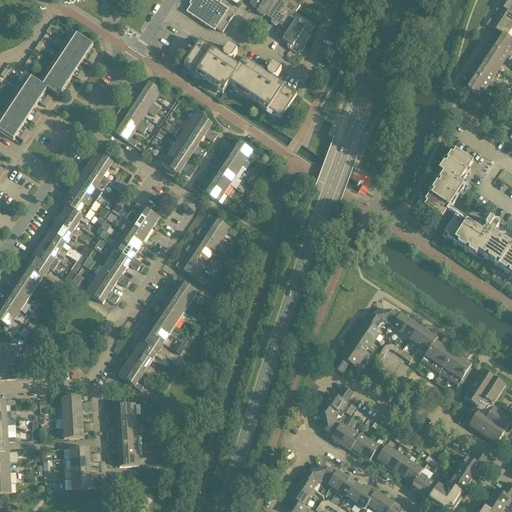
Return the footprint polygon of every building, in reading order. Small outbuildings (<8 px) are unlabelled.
[(227,13),(228,10),(212,0),(194,0),(186,13),(214,32),(218,26),(224,31),(222,33),(222,34),(234,17),(233,16),(233,17),(227,13)] [(265,16),(275,0),(250,0),(251,2),(249,3),(250,6),(251,5),(252,7),(257,11),(256,12),(264,17),(265,16)] [(278,25),(285,29),(295,13),(298,10),(291,6),(292,3),(291,1),(290,0),(284,0),(284,1),(282,0),(275,0),(265,16),(271,20),(271,22),(271,24),(272,26),(275,27),(277,26),(278,25)] [(511,15),(511,0),(504,0),(504,1),(507,3),(504,8),(503,10),(511,15)] [(500,6),(495,12),(500,15),(497,19),(511,28),(511,15),(503,10),(504,8),(500,6)] [(307,21),(295,13),(285,29),(284,31),(285,37),(282,40),(286,43),(287,49),(299,56),(300,55),(305,47),(304,46),(310,35),(309,34),(314,26),(307,21)] [(490,20),(486,26),(490,29),(491,28),(494,30),(500,34),(501,34),(507,38),(511,29),(511,28),(497,19),(494,23),(490,20)] [(73,33),(67,42),(89,57),(90,56),(95,59),(97,55),(93,52),(92,54),(89,52),(93,46),(73,33)] [(489,39),(486,43),(492,47),(492,48),(510,60),(511,58),(508,56),(511,50),(511,41),(507,38),(501,34),(500,34),(497,40),(499,41),(497,44),(489,39)] [(67,42),(61,51),(81,64),(85,58),(88,60),(86,62),(91,65),(93,61),(89,58),(89,57),(67,42)] [(272,115),(280,120),(281,121),(296,97),(290,93),(288,95),(270,83),(271,81),(272,81),(275,81),(276,80),(281,72),(272,66),(267,74),(267,75),(264,75),(256,71),(255,73),(248,69),(250,66),(243,62),(239,70),(237,68),(237,69),(238,70),(237,72),(226,65),(227,63),(228,63),(231,62),(232,61),(237,54),(228,48),(223,56),(223,57),(219,57),(212,52),(211,55),(204,50),(206,48),(199,44),(184,67),(192,73),(193,71),(198,74),(197,76),(218,90),(219,88),(225,92),(229,86),(236,91),(238,89),(242,92),(241,94),(262,108),(264,106),(273,113),(272,115)] [(485,44),(482,49),(491,54),(489,57),(486,55),(482,61),(498,71),(506,59),(509,61),(510,60),(492,48),(491,49),(485,44)] [(61,51),(56,59),(78,74),(79,73),(84,76),(86,72),(81,69),(80,71),(78,69),(81,64),(61,51)] [(56,59),(50,68),(70,81),(74,75),(76,77),(75,79),(80,82),(82,78),(77,75),(78,74),(56,59)] [(471,66),(468,70),(474,74),(474,75),(492,87),(493,85),(490,83),(498,71),(482,61),(479,67),(481,68),(479,71),(471,66)] [(50,68),(45,76),(67,91),(68,90),(72,93),(75,89),(70,86),(69,88),(66,86),(70,81),(50,68)] [(468,82),(464,88),(480,99),(488,86),(491,88),(492,87),(474,75),(473,76),(467,71),(464,75),(473,81),(471,84),(468,82)] [(23,82),(21,85),(44,100),(45,99),(50,102),(52,99),(47,95),(46,98),(43,96),(47,90),(39,84),(27,76),(27,77),(23,82)] [(39,84),(47,90),(54,95),(59,98),(63,92),(65,94),(64,96),(69,99),(71,95),(66,92),(67,91),(45,76),(39,84)] [(139,81),(143,84),(139,90),(155,100),(158,96),(165,101),(168,96),(141,78),(139,81)] [(21,85),(16,94),(36,107),(39,101),(42,103),(40,105),(46,109),(48,104),(44,101),(44,100),(21,85)] [(152,105),(155,100),(139,90),(135,96),(131,93),(129,95),(157,113),(159,110),(152,105)] [(16,94),(10,102),(33,117),(34,116),(38,119),(41,116),(36,112),(34,114),(32,113),(36,107),(16,94)] [(132,101),(128,107),(144,117),(147,114),(154,118),(157,113),(129,95),(127,98),(132,101)] [(10,102),(5,111),(24,124),(28,119),(30,120),(29,122),(34,126),(37,121),(32,118),(33,117),(10,102)] [(120,110),(118,112),(118,113),(146,131),(148,127),(141,122),(144,117),(128,107),(124,112),(120,110)] [(5,111),(0,117),(0,119),(21,134),(22,133),(27,136),(29,133),(24,129),(23,132),(20,130),(24,124),(5,111)] [(146,131),(118,113),(118,112),(116,115),(120,118),(117,124),(133,135),(136,131),(143,135),(146,131)] [(212,125),(196,114),(190,123),(215,140),(217,137),(208,131),(212,125)] [(0,119),(0,132),(13,141),(17,135),(19,137),(18,139),(23,142),(25,138),(21,135),(21,134),(0,119)] [(204,138),(212,143),(213,144),(215,140),(190,123),(184,132),(200,143),(204,138)] [(130,139),(133,135),(117,124),(113,129),(109,127),(107,130),(134,148),(137,144),(130,139)] [(180,129),(174,138),(178,140),(203,157),(206,153),(197,148),(200,143),(184,132),(180,129)] [(173,149),(189,160),(193,155),(201,160),(203,157),(178,140),(173,149)] [(222,144),(246,161),(252,153),(236,142),(233,147),(224,141),(222,144)] [(241,170),(246,161),(222,144),(219,148),(228,154),(225,159),(241,170)] [(195,170),(186,165),(189,160),(173,149),(167,157),(192,174),(195,170)] [(426,203),(424,207),(442,219),(446,212),(447,211),(453,215),(456,217),(455,218),(448,228),(443,237),(454,244),(464,251),(475,258),(478,254),(489,261),(499,268),(509,275),(511,276),(511,244),(495,233),(499,229),(496,227),(495,223),(494,224),(493,225),(490,222),(486,227),(484,226),(481,230),(455,213),(451,210),(467,186),(463,183),(470,173),(471,171),(468,170),(473,163),(453,150),(446,160),(439,172),(443,174),(436,184),(429,195),(425,202),(426,203)] [(96,153),(90,161),(107,172),(110,167),(116,171),(119,167),(96,153)] [(181,172),(190,177),(192,174),(167,157),(161,166),(178,177),(181,172)] [(210,162),(235,178),(241,170),(225,159),(221,164),(212,158),(210,162)] [(103,177),(107,172),(90,161),(85,170),(107,185),(109,181),(103,177)] [(230,187),(235,178),(210,162),(208,165),(217,171),(213,176),(230,187)] [(85,170),(79,178),(99,192),(102,186),(105,188),(107,185),(85,170)] [(199,179),(224,195),(230,187),(213,176),(210,181),(201,175),(199,179)] [(257,182),(251,177),(246,184),(253,189),(257,182)] [(79,178),(73,187),(96,202),(98,198),(101,193),(99,192),(79,178)] [(218,204),(224,195),(199,179),(197,182),(205,188),(202,193),(218,204)] [(73,187),(68,195),(90,210),(93,205),(96,202),(73,187)] [(114,202),(117,197),(112,193),(109,198),(114,202)] [(68,195),(62,204),(66,207),(89,222),(84,219),(87,215),(90,210),(68,195)] [(109,203),(105,208),(110,211),(113,205),(109,203)] [(111,213),(117,217),(123,208),(117,204),(111,213)] [(153,228),(159,219),(137,204),(134,208),(140,212),(137,217),(153,228)] [(66,207),(61,216),(77,226),(80,221),(86,225),(89,222),(66,207)] [(98,216),(104,219),(108,213),(102,210),(98,216)] [(125,221),(148,236),(153,228),(137,217),(131,213),(127,218),(125,221)] [(116,218),(110,214),(106,221),(112,225),(116,218)] [(208,227),(224,238),(227,234),(234,238),(237,233),(209,215),(207,218),(211,221),(208,227)] [(61,216),(55,224),(77,239),(80,235),(74,231),(77,226),(61,216)] [(99,219),(94,225),(100,229),(104,222),(99,219)] [(122,232),(142,245),(148,236),(125,221),(122,225),(125,227),(122,232)] [(106,234),(111,227),(104,223),(100,230),(106,234)] [(75,242),(77,239),(55,224),(49,232),(66,243),(69,238),(75,242)] [(221,242),(224,238),(208,227),(204,233),(199,230),(198,232),(226,251),(228,247),(221,242)] [(116,235),(114,239),(120,243),(120,242),(136,254),(142,245),(122,232),(122,231),(118,236),(116,235)] [(44,241),(66,256),(68,252),(62,248),(66,243),(49,232),(44,241)] [(103,232),(99,238),(105,241),(109,235),(103,232)] [(223,255),(226,251),(198,232),(196,235),(200,238),(196,244),(213,255),(216,251),(223,255)] [(64,259),(66,256),(44,241),(38,249),(54,260),(58,255),(64,259)] [(114,251),(139,268),(142,265),(133,259),(136,254),(120,242),(120,243),(114,251)] [(210,260),(213,255),(196,244),(192,250),(188,247),(186,250),(214,268),(217,264),(210,260)] [(81,253),(86,257),(90,251),(84,248),(81,253)] [(38,249),(32,258),(48,269),(53,272),(59,263),(54,260),(38,249)] [(212,272),(214,268),(186,250),(184,252),(189,255),(185,261),(202,272),(205,268),(212,272)] [(109,260),(125,271),(128,266),(137,271),(139,268),(114,251),(109,260)] [(30,262),(26,266),(43,277),(46,273),(48,269),(32,258),(30,262)] [(90,272),(95,263),(88,259),(83,267),(90,272)] [(103,268),(128,285),(130,281),(122,276),(125,271),(109,260),(103,268)] [(199,277),(202,272),(185,261),(181,267),(177,264),(175,267),(203,286),(206,281),(199,277)] [(81,266),(77,263),(73,270),(77,272),(81,266)] [(43,277),(26,266),(23,272),(14,266),(12,270),(37,286),(43,277)] [(128,285),(103,268),(97,277),(114,288),(117,283),(126,288),(128,285)] [(31,295),(37,286),(12,270),(9,273),(18,279),(15,284),(31,295)] [(70,283),(75,274),(71,272),(65,280),(70,283)] [(92,285),(117,302),(119,298),(110,293),(114,288),(97,277),(92,285)] [(168,282),(166,285),(191,302),(197,293),(181,282),(177,288),(168,282)] [(25,303),(31,295),(15,284),(11,289),(3,283),(0,287),(25,303)] [(105,300),(114,306),(117,302),(92,285),(86,294),(102,305),(105,300)] [(185,310),(191,302),(166,285),(164,289),(172,295),(169,300),(185,310)] [(0,287),(0,291),(7,296),(3,301),(20,312),(25,303),(0,287)] [(166,305),(157,299),(155,302),(180,319),(185,310),(169,300),(166,305)] [(0,311),(14,320),(20,312),(3,301),(0,306),(0,311)] [(174,327),(180,319),(155,302),(152,306),(161,312),(158,317),(174,327)] [(8,329),(14,320),(0,311),(0,324),(3,326),(8,329)] [(387,327),(391,329),(400,316),(394,312),(393,314),(390,312),(382,314),(384,327),(387,327)] [(370,317),(366,323),(379,332),(381,328),(384,327),(382,314),(373,316),(372,318),(370,317)] [(400,315),(400,316),(391,329),(394,331),(393,333),(399,337),(410,322),(400,315)] [(155,322),(146,316),(143,319),(169,336),(174,327),(158,317),(155,322)] [(163,345),(169,336),(143,319),(141,323),(150,329),(146,334),(150,337),(163,345)] [(365,322),(359,332),(374,342),(379,336),(377,334),(379,332),(366,323),(365,322)] [(407,340),(410,341),(419,328),(410,322),(399,337),(406,342),(407,340)] [(411,345),(417,349),(428,334),(419,328),(410,341),(412,343),(411,345)] [(359,332),(353,341),(367,350),(368,348),(370,349),(374,342),(359,332)] [(163,345),(150,337),(146,334),(144,338),(141,342),(157,353),(160,349),(163,345)] [(425,352),(427,353),(428,353),(435,342),(437,340),(428,334),(417,349),(424,354),(425,352)] [(445,346),(449,340),(445,337),(441,343),(445,346)] [(11,339),(0,339),(0,350),(4,350),(3,345),(12,344),(11,339)] [(449,340),(445,346),(450,349),(454,343),(449,340)] [(353,341),(347,350),(363,360),(367,354),(365,352),(367,350),(353,341)] [(141,342),(135,351),(152,362),(155,357),(161,361),(163,357),(157,353),(141,342)] [(427,353),(421,363),(430,369),(444,348),(435,342),(428,353),(427,353)] [(179,355),(183,348),(177,344),(172,351),(179,355)] [(430,369),(439,375),(453,354),(444,348),(430,369)] [(463,358),(467,352),(463,349),(459,355),(463,358)] [(0,360),(13,360),(12,355),(4,355),(4,350),(0,350),(0,360)] [(347,350),(341,359),(344,361),(337,372),(342,375),(349,365),(354,368),(356,366),(358,367),(363,360),(347,350)] [(135,351),(129,360),(152,375),(154,371),(148,367),(152,362),(135,351)] [(467,352),(463,358),(468,361),(472,355),(467,352)] [(439,375),(448,381),(462,360),(453,354),(439,375)] [(339,358),(332,368),(337,372),(344,361),(341,359),(339,358)] [(0,370),(5,371),(5,365),(13,365),(13,360),(0,360),(0,370)] [(149,378),(152,375),(129,360),(124,368),(140,379),(143,374),(149,378)] [(462,360),(448,381),(458,387),(459,385),(469,370),(471,366),(462,360)] [(137,384),(140,379),(124,368),(118,377),(130,385),(140,392),(143,388),(137,384)] [(0,381),(14,381),(14,375),(5,375),(5,371),(0,370),(0,381)] [(473,372),(469,370),(459,385),(463,387),(473,372)] [(472,405),(470,409),(471,410),(472,414),(471,415),(475,418),(469,427),(497,445),(511,422),(511,421),(492,408),(505,387),(482,372),(463,400),(472,405)] [(343,388),(339,393),(349,400),(353,395),(343,388)] [(324,405),(325,405),(338,414),(340,411),(341,412),(349,400),(339,393),(336,398),(331,395),(324,405)] [(62,410),(92,408),(92,404),(81,404),(81,398),(61,399),(62,410)] [(0,413),(6,413),(6,407),(13,406),(13,402),(0,402),(0,413)] [(116,413),(106,414),(106,418),(135,416),(135,405),(115,407),(116,413)] [(321,415),(323,423),(336,421),(335,418),(338,414),(325,405),(321,411),(322,413),(321,415)] [(62,410),(56,410),(56,420),(62,420),(82,419),(82,413),(92,413),(92,408),(62,410)] [(6,413),(0,413),(0,423),(14,423),(14,418),(12,418),(11,413),(6,413)] [(136,426),(135,416),(106,418),(106,422),(116,422),(117,428),(136,426)] [(93,429),(93,424),(82,425),(82,419),(62,420),(63,430),(93,429)] [(336,424),(336,421),(323,423),(324,432),(327,433),(325,435),(332,439),(340,426),(336,424)] [(0,433),(7,433),(7,427),(14,427),(14,423),(0,423),(0,433)] [(107,434),(107,438),(137,437),(136,426),(117,428),(117,433),(107,434)] [(331,440),(341,446),(351,431),(344,426),(343,428),(340,426),(332,439),(331,440)] [(94,433),(93,429),(63,430),(64,441),(83,440),(83,433),(94,433)] [(358,435),(351,431),(341,446),(350,452),(358,438),(356,437),(358,435)] [(8,439),(7,433),(0,433),(0,444),(8,444),(15,443),(15,439),(8,439)] [(358,455),(360,456),(369,442),(360,436),(358,438),(350,452),(356,457),(358,455)] [(137,447),(137,437),(107,438),(107,443),(118,442),(118,448),(137,447)] [(407,445),(401,441),(399,445),(405,449),(407,445)] [(379,449),(369,442),(360,456),(362,458),(361,460),(368,464),(379,449)] [(0,453),(9,453),(8,444),(0,444),(0,453)] [(108,454),(108,459),(138,457),(137,447),(118,448),(118,454),(108,454)] [(395,454),(386,447),(377,461),(379,463),(378,465),(385,469),(395,454)] [(70,450),(64,451),(64,460),(70,460),(70,461),(100,459),(100,454),(89,455),(89,449),(70,450)] [(478,452),(475,457),(486,464),(489,458),(479,451),(478,452)] [(9,453),(0,453),(0,464),(9,464),(9,453)] [(393,472),(395,474),(404,460),(395,454),(385,469),(391,474),(393,472)] [(139,468),(138,457),(108,459),(108,463),(119,462),(119,469),(139,468)] [(463,460),(458,466),(474,477),(480,468),(482,469),(486,464),(475,457),(472,462),(466,458),(465,461),(463,460)] [(100,463),(100,459),(70,461),(71,471),(90,469),(90,463),(100,463)] [(396,477),(403,482),(413,466),(404,460),(395,474),(397,475),(396,477)] [(9,464),(0,464),(0,474),(10,474),(9,464)] [(423,472),(413,466),(403,482),(409,486),(411,484),(412,486),(413,486),(421,474),(423,472)] [(456,474),(454,477),(468,486),(474,477),(458,466),(454,473),(456,474)] [(101,475),(91,475),(90,469),(71,471),(71,481),(102,479),(101,475)] [(327,469),(318,471),(321,484),(324,484),(328,486),(337,473),(330,469),(329,471),(327,469)] [(412,486),(410,489),(419,496),(428,482),(433,475),(424,470),(423,472),(421,474),(413,486),(412,486)] [(306,474),(302,480),(315,489),(318,485),(321,484),(318,471),(310,473),(308,475),(306,474)] [(329,490),(336,494),(346,479),(337,472),(337,473),(328,486),(331,488),(329,490)] [(0,484),(11,484),(10,474),(0,474),(0,484)] [(462,495),(468,486),(454,477),(453,479),(451,478),(446,484),(461,495),(462,495)] [(71,482),(65,482),(65,492),(72,492),(92,491),(91,484),(102,483),(102,479),(71,481),(71,482)] [(355,485),(346,479),(336,494),(343,499),(344,497),(346,498),(355,485)] [(302,480),(295,489),(311,499),(316,493),(314,491),(315,489),(302,480)] [(431,483),(428,482),(419,496),(429,502),(429,501),(439,486),(432,482),(431,483)] [(11,484),(0,484),(0,496),(11,496),(11,484)] [(458,499),(461,495),(446,484),(443,489),(439,486),(429,501),(434,504),(432,507),(439,511),(442,511),(444,510),(451,509),(454,511),(461,501),(458,499)] [(347,502),(354,506),(364,491),(355,485),(346,498),(349,500),(347,502)] [(307,506),(311,499),(295,489),(289,498),(294,502),(303,508),(303,507),(305,505),(307,506)] [(496,491),(490,500),(504,509),(505,507),(507,508),(511,500),(511,493),(504,489),(501,494),(496,491)] [(373,496),(364,491),(354,506),(361,511),(362,509),(365,511),(367,507),(366,506),(373,496)] [(368,510),(370,511),(376,511),(385,499),(375,493),(373,496),(366,506),(367,507),(369,508),(368,510)] [(389,511),(393,507),(394,505),(385,499),(376,511),(389,511)] [(484,510),(485,510),(487,511),(502,511),(504,509),(490,500),(484,510)] [(294,502),(287,511),(310,511),(303,507),(303,508),(294,502)]
